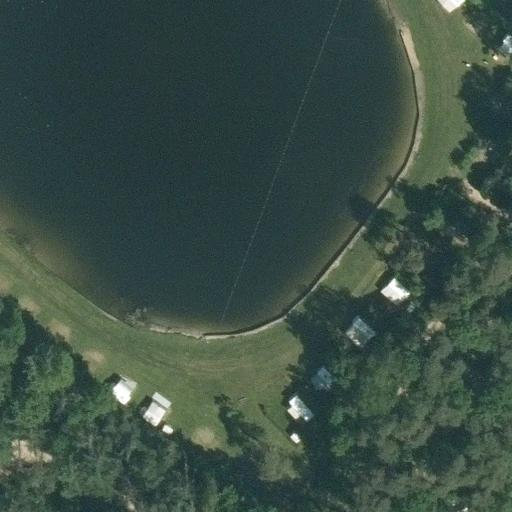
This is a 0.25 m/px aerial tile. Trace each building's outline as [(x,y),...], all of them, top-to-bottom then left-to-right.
[(440,0),(461,17),(474,2),(472,0),(440,0)] [(511,175),(504,171),(497,184),(511,191),(511,175)] [(399,305),(415,294),(408,285),(393,296),(399,305)] [(366,325),(356,339),(375,352),(384,339),(366,325)] [(330,398),(347,395),(342,370),(325,374),(330,398)] [(308,400),(293,415),(313,435),(328,421),(308,400)]
